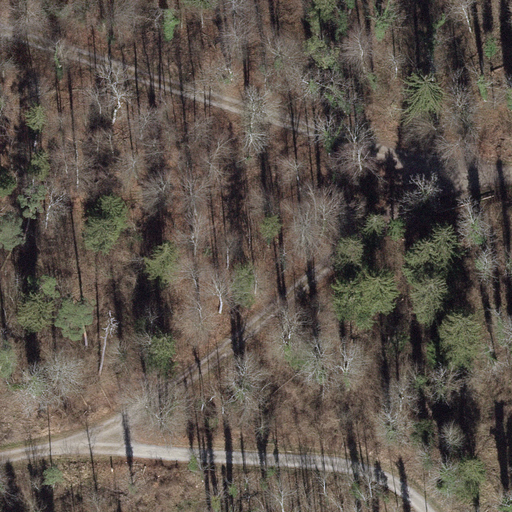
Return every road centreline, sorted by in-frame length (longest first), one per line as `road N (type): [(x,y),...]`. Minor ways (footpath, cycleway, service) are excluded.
road 1 (track): [(23,447),(149,404),(231,355),(353,244),(469,172)]
road 2 (track): [(469,172),(373,151),(0,28)]
road 3 (track): [(23,447),(241,446),(357,455),(436,511)]
